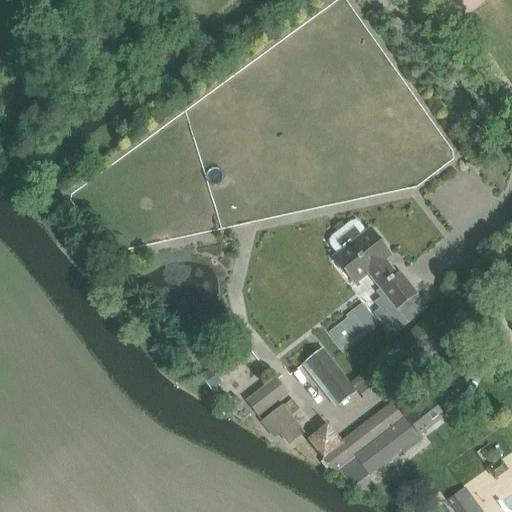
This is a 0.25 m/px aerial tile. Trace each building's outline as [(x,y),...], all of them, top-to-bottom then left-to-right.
[(0,0),(0,10),(8,5),(4,0),(0,0)] [(112,41),(103,29),(91,38),(101,49),(112,41)] [(386,261),(392,256),(371,230),(335,259),(355,285),(369,274),(382,290),(377,293),(381,299),(375,303),(380,310),(374,314),(381,324),(389,320),(397,331),(426,309),(415,296),(416,295),(401,276),(399,278),(386,261)] [(366,334),(379,325),(364,304),(346,317),(348,319),(330,333),(342,350),(365,333),(366,334)] [(309,361),(310,361),(342,403),(352,396),(319,353),(309,361)] [(365,400),(384,386),(375,374),(356,389),(365,400)] [(285,391),(277,380),(277,379),(247,401),(256,413),(285,391)] [(445,418),(435,404),(431,399),(405,419),(375,442),(374,440),(337,468),(353,489),(390,462),(384,453),(414,430),(420,437),(445,418)] [(375,442),(405,419),(396,407),(346,445),(349,449),(327,465),(332,472),(337,468),(374,440),(375,442)] [(304,434),(283,408),(263,423),(277,441),(289,446),(304,434)] [(342,446),(328,427),(309,441),(324,460),(342,446)] [(461,455),(447,466),(460,480),(472,469),(461,455)] [(509,471),(502,460),(487,470),(495,481),(509,471)] [(454,511),(479,511),(465,493),(449,504),(454,511)]
